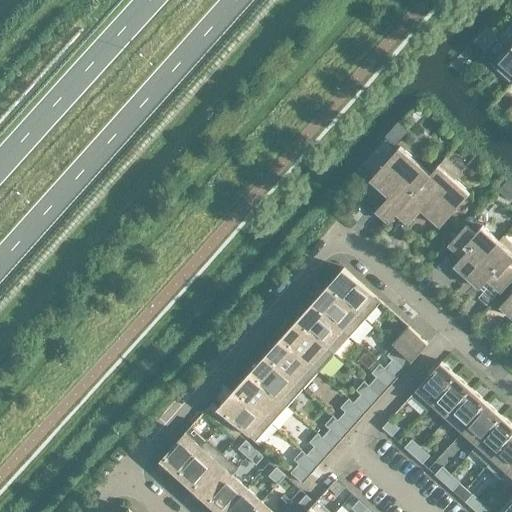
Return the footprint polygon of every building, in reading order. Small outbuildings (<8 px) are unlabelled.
[(511,81),(511,82),(511,38),(490,63),(491,64),(492,62),(511,80),(511,81)] [(389,222),(397,213),(431,174),(400,146),(371,179),(389,196),(376,211),(389,222)] [(445,158),(431,174),(397,213),(409,224),(422,209),(441,226),(470,193),(455,179),(461,172),(445,158)] [(466,224),(449,244),(462,256),(454,265),(468,276),(504,236),(503,236),(499,240),(483,225),(476,233),(466,224)] [(511,243),(504,236),(468,276),(481,288),(488,279),(502,291),(511,280),(511,243)] [(381,301),(344,268),(328,285),(328,286),(365,319),(381,301)] [(365,319),(328,286),(327,286),(313,302),(312,303),(350,337),(365,319)] [(511,292),(500,306),(511,316),(511,292)] [(350,337),(312,303),(311,304),(297,319),(297,320),(334,354),(350,337)] [(334,354),(297,320),(296,321),(282,336),(281,337),(319,371),(334,354)] [(412,361),(428,343),(409,326),(393,344),(412,361)] [(319,371),(281,337),(280,338),(266,354),(265,355),(303,389),(319,371)] [(303,389),(265,355),(264,356),(251,371),(250,372),(288,406),(303,389)] [(404,370),(392,359),(385,368),(397,379),(404,370)] [(410,396),(426,410),(458,375),(442,361),(410,396)] [(288,406),(250,372),(249,373),(235,388),(234,389),(272,423),(288,406)] [(458,375),(426,410),(427,411),(433,404),(448,417),(473,389),(458,375)] [(389,387),(377,377),(369,385),(381,396),(389,387)] [(272,423),(234,389),(234,390),(218,407),(219,408),(228,416),(237,424),(256,441),(272,423)] [(473,389),(448,417),(463,430),(488,402),(473,389)] [(373,405),(361,394),(354,403),(365,413),(373,405)] [(488,402),(463,430),(478,443),(471,451),(472,451),(503,416),(488,402)] [(228,416),(219,408),(212,416),(221,425),(228,416)] [(357,422),(346,411),(338,420),(350,431),(357,422)] [(237,424),(228,416),(221,425),(230,433),(237,424)] [(511,424),(503,416),(472,451),(487,465),(511,436),(511,424)] [(390,419),(382,427),(392,436),(400,428),(390,419)] [(192,425),(161,459),(177,474),(208,439),(192,425)] [(342,440),(330,429),(322,437),(334,448),(342,440)] [(511,436),(487,465),(488,465),(494,458),(509,471),(511,467),(511,436)] [(208,439),(177,474),(192,487),(223,453),(208,439)] [(413,455),(421,447),(412,439),(404,447),(413,455)] [(255,448),(246,440),(238,448),(247,456),(255,448)] [(326,457),(314,446),(307,455),(319,465),(326,457)] [(430,455),(421,447),(413,455),(422,463),(430,455)] [(264,456),(255,448),(247,456),(256,465),(264,456)] [(223,453),(192,487),(207,501),(238,467),(223,453)] [(311,474),(299,463),(291,472),(303,483),(311,474)] [(451,474),(442,466),(435,474),(444,483),(451,474)] [(238,467),(207,501),(219,511),(224,511),(247,487),(232,474),(239,467),(238,467)] [(278,484),(285,475),(276,467),(269,476),(278,484)] [(460,482),(451,474),(444,483),(453,491),(460,482)] [(336,479),(329,487),(338,495),(345,487),(336,479)] [(247,487),(224,511),(252,511),(262,501),(247,487)] [(482,502),(473,493),(465,502),(474,510),(482,502)] [(299,503),(308,511),(315,502),(306,494),(299,503)] [(511,511),(511,497),(498,511),(511,511)] [(308,511),(306,511),(331,511),(318,499),(315,502),(308,511)] [(356,511),(362,511),(367,507),(359,499),(352,508),(356,511)] [(274,511),(262,501),(252,511),(274,511)] [(488,511),(491,510),(482,502),(474,510),(476,511),(488,511)]
